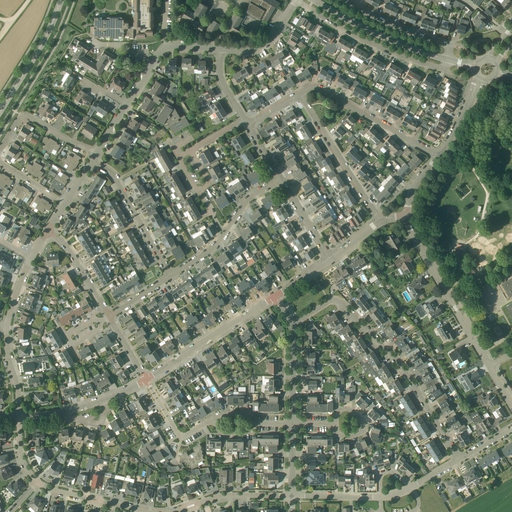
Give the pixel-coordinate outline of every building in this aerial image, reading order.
[(125,36),(125,38),(133,38),(133,29),(136,29),(136,38),(145,38),(145,35),(152,35),(152,26),(153,26),(153,22),(153,19),(153,14),(153,11),(155,11),(155,10),(155,6),(152,6),(153,3),(152,0),(132,0),(133,11),(134,11),(133,26),(128,26),(128,22),(123,22),(123,19),(121,19),(121,17),(106,17),(106,19),(102,19),(102,17),(94,17),(94,26),(90,26),(90,34),(94,34),(94,37),(102,38),(102,36),(106,36),(106,38),(121,38),(121,36),(125,36)] [(281,4),(274,0),(241,0),(241,2),(243,4),(241,9),(260,20),(262,17),(263,18),(263,19),(267,21),(275,7),(277,8),(279,4),(281,4)] [(390,13),(393,6),(389,4),(390,0),(384,0),(383,2),(386,4),(383,10),(390,13)] [(449,4),(451,0),(442,0),(441,3),(442,3),(443,1),(446,3),(444,7),(450,10),(452,5),(449,4)] [(503,0),(501,3),(508,9),(511,4),(511,2),(509,0),(503,0)] [(194,18),(196,14),(202,17),(208,6),(200,1),(194,13),(185,8),(180,16),(191,22),(189,26),(200,33),(205,24),(194,18)] [(401,11),(404,5),(399,3),(397,8),(393,6),(390,13),(396,16),(398,11),(399,10),(401,11)] [(498,8),(494,5),(493,4),(490,7),(489,6),(484,12),(488,15),(490,13),(495,18),(500,12),(497,9),(498,8)] [(408,21),(411,14),(407,13),(409,8),(404,5),(401,11),(404,12),(402,18),(408,21)] [(427,28),(431,18),(427,17),(428,15),(425,15),(428,9),(424,7),(422,13),(420,18),(423,19),(421,26),(427,28)] [(420,18),(422,13),(417,11),(415,15),(411,14),(408,21),(415,23),(417,17),(420,18)] [(485,17),(486,17),(480,12),(474,19),(477,21),(475,24),(481,29),(485,23),(481,20),(484,16),(485,17)] [(243,18),(238,15),(234,13),(228,24),(231,26),(228,30),(228,31),(227,31),(225,35),(229,38),(232,32),(238,35),(240,31),(236,29),(243,18)] [(306,27),(310,20),(308,18),(307,19),(304,17),(301,21),(299,19),(296,24),(299,26),(300,24),(305,27),(305,28),(305,27),(306,27)] [(439,24),(441,20),(435,18),(431,18),(427,28),(434,30),(436,23),(439,24)] [(214,35),(220,24),(212,19),(206,30),(214,35)] [(448,35),(450,26),(453,27),(455,20),(450,19),(449,22),(443,20),(439,32),(448,35)] [(464,34),(466,26),(464,25),(465,20),(462,19),(460,24),(459,24),(457,32),(464,34)] [(313,28),(314,25),(311,23),(312,21),(310,20),(306,27),(305,27),(305,28),(311,31),(310,33),(313,34),(316,29),(313,28)] [(322,38),(326,32),(322,30),(324,28),(318,25),(316,29),(313,34),(312,36),(314,37),(316,35),(322,38)] [(303,41),(300,38),(298,38),(300,34),(302,36),(304,33),(297,29),(295,32),(293,31),(291,34),(290,33),(289,35),(297,40),(302,43),(303,41)] [(332,42),(336,35),(330,32),(329,34),(326,32),(322,38),(320,41),(327,45),(327,44),(330,45),(332,42)] [(306,46),(302,43),(297,40),(289,35),(288,38),(290,39),(288,43),(290,44),(289,47),(294,50),(296,47),(294,46),(296,43),(304,48),(306,46)] [(341,48),(345,41),(340,37),(336,44),(332,42),(330,45),(326,51),(333,55),(336,49),(339,50),(341,48)] [(89,48),(86,46),(79,41),(76,47),(78,48),(85,53),(86,53),(89,48)] [(347,51),(349,48),(351,44),(345,41),(341,48),(347,51)] [(285,57),(288,56),(290,54),(286,47),(283,48),(277,51),(279,53),(275,55),(279,62),(286,58),(285,57)] [(351,57),(356,60),(362,50),(356,47),(352,54),(351,57)] [(84,55),(85,53),(78,48),(71,59),(83,56),(82,55),(84,55)] [(111,62),(114,56),(104,50),(101,55),(101,56),(111,62)] [(362,64),(359,68),(362,69),(365,64),(362,62),(365,58),(367,54),(362,50),(356,60),(362,64)] [(279,62),(275,55),(272,57),(271,55),(265,58),(270,66),(273,64),(273,65),(279,62)] [(82,66),(87,59),(85,57),(83,58),(83,56),(71,59),(82,66)] [(108,67),(111,62),(101,56),(98,61),(106,66),(108,67)] [(374,67),(378,60),(372,57),(368,64),(369,64),(366,68),(369,70),(371,66),(374,67)] [(176,69),(176,63),(176,58),(173,58),(173,60),(169,60),(169,66),(165,66),(165,73),(172,73),(172,71),(170,71),(170,69),(176,69)] [(190,65),(191,64),(191,59),(182,58),(182,67),(188,67),(187,74),(188,74),(188,75),(191,75),(191,74),(194,74),(194,69),(195,69),(196,66),(190,65)] [(268,67),(270,66),(265,58),(260,61),(262,63),(258,65),(263,74),(262,72),(269,68),(268,67)] [(88,70),(92,62),(87,59),(82,66),(81,68),(86,72),(88,70)] [(378,73),(380,70),(384,63),(378,60),(374,67),(372,70),(378,73)] [(99,77),(104,69),(106,66),(98,61),(97,63),(97,64),(96,65),(99,77)] [(205,68),(205,65),(205,61),(198,61),(198,70),(201,70),(201,74),(208,74),(208,68),(205,68)] [(99,77),(96,65),(95,65),(94,63),(92,62),(88,70),(99,77)] [(391,76),(397,66),(391,63),(385,73),(391,76)] [(263,74),(258,65),(255,67),(254,65),(249,68),(248,68),(252,74),(253,75),(255,74),(256,76),(257,75),(258,77),(263,74)] [(394,84),(397,85),(400,80),(397,78),(400,74),(402,70),(397,66),(391,76),(397,79),(394,84)] [(248,68),(249,68),(248,67),(245,68),(239,71),(243,79),(252,74),(248,68)] [(323,79),(327,72),(321,68),(317,76),(323,79)] [(312,75),(309,71),(308,69),(302,72),(306,79),(312,75)] [(332,76),(335,77),(338,72),(335,71),(334,73),(328,69),(327,72),(323,79),(329,82),(332,76)] [(378,79),(383,71),(380,70),(374,80),(376,82),(378,79)] [(407,80),(408,79),(410,80),(415,73),(414,73),(415,72),(412,70),(412,71),(411,71),(409,70),(404,79),(406,80),(407,80)] [(237,83),(243,79),(239,71),(232,75),(234,77),(231,79),(234,85),(238,83),(237,83)] [(306,79),(302,72),(299,74),(297,75),(294,71),(291,72),(291,73),(294,78),(297,76),(300,82),(306,79)] [(341,87),(345,80),(339,76),(340,74),(338,72),(335,77),(337,79),(335,84),(341,87)] [(292,79),(294,78),(291,73),(288,74),(290,77),(285,81),(289,87),(295,84),(292,79)] [(415,85),(420,76),(415,73),(410,80),(409,83),(415,86),(412,91),(415,92),(418,87),(415,85)] [(76,80),(68,75),(64,82),(62,85),(65,86),(63,90),(68,93),(76,80)] [(433,79),(433,80),(429,78),(430,77),(427,75),(423,83),(428,86),(424,92),(431,96),(431,95),(433,93),(436,88),(432,86),(436,80),(433,79)] [(125,83),(121,81),(115,77),(115,78),(110,85),(116,89),(116,90),(120,92),(125,83)] [(457,90),(458,88),(454,86),(456,83),(449,79),(447,82),(450,84),(448,88),(449,89),(455,92),(457,90)] [(152,93),(151,95),(158,100),(160,101),(165,105),(156,119),(164,125),(166,122),(169,124),(168,124),(173,133),(189,124),(184,115),(180,117),(175,108),(171,106),(174,102),(166,96),(164,100),(158,96),(161,91),(164,93),(167,88),(166,87),(168,85),(161,80),(159,83),(156,81),(154,84),(149,91),(152,93)] [(347,88),(350,90),(354,81),(352,80),(350,83),(345,80),(341,87),(346,90),(347,88)] [(351,93),(357,96),(361,89),(357,87),(358,83),(358,82),(355,80),(354,81),(350,90),(352,91),(351,93)] [(400,80),(397,85),(395,88),(403,93),(405,89),(400,86),(402,81),(400,80)] [(283,91),(289,87),(285,81),(279,84),(278,81),(275,82),(278,88),(280,86),(283,91)] [(275,89),(278,88),(275,82),(272,84),(274,87),(269,90),(273,97),(278,94),(275,89)] [(261,91),(259,87),(257,89),(259,92),(262,97),(264,96),(267,100),(273,97),(269,90),(263,94),(261,91)] [(210,98),(215,95),(211,89),(203,94),(205,97),(201,100),(204,104),(199,107),(200,108),(204,106),(209,103),(212,101),(210,98)] [(368,96),(371,91),(368,89),(367,92),(361,89),(357,96),(363,99),(365,95),(368,96)] [(458,91),(457,90),(455,92),(449,89),(447,93),(449,94),(454,97),(456,95),(458,91)] [(88,106),(90,103),(93,99),(84,94),(85,93),(81,90),(75,99),(82,104),(83,103),(88,106)] [(373,105),(378,98),(379,95),(374,92),(371,91),(368,96),(370,97),(368,102),(373,105)] [(259,99),(262,97),(259,92),(256,94),(258,97),(252,100),(256,107),(262,104),(259,99)] [(444,97),(448,99),(454,102),(455,100),(457,96),(456,95),(454,97),(449,94),(447,93),(446,92),(443,96),(444,97)] [(158,100),(151,95),(149,98),(146,96),(142,103),(140,107),(143,108),(142,111),(149,115),(150,113),(151,113),(155,108),(152,106),(155,101),(158,104),(160,101),(158,100)] [(457,101),(455,100),(454,102),(448,99),(444,97),(442,101),(446,103),(453,107),(457,101)] [(385,106),(388,100),(385,99),(383,101),(378,98),(373,105),(379,109),(382,104),(385,106)] [(251,110),(256,107),(252,100),(247,103),(251,110)] [(387,107),(384,113),(390,116),(394,109),(396,106),(395,106),(396,105),(390,102),(388,100),(385,106),(387,107)] [(91,107),(100,113),(104,116),(110,107),(100,101),(98,104),(94,102),(91,107)] [(181,103),(188,115),(191,114),(183,101),(181,103)] [(222,107),(218,101),(211,105),(209,103),(204,106),(207,111),(212,108),(215,112),(222,107)] [(51,119),(57,109),(57,108),(54,106),(53,106),(47,103),(44,107),(41,106),(37,111),(46,117),(46,116),(51,119)] [(450,113),(453,107),(446,103),(443,107),(449,111),(448,112),(450,113)] [(73,128),(79,117),(76,115),(75,116),(72,114),(74,112),(65,106),(60,114),(65,117),(63,119),(68,122),(67,124),(73,128)] [(402,115),(405,110),(402,108),(401,109),(396,106),(394,109),(390,116),(396,120),(399,114),(402,115)] [(219,119),(226,114),(222,107),(215,112),(212,114),(214,119),(212,120),(215,125),(221,122),(219,119)] [(295,118),(296,120),(300,117),(296,110),(293,112),(292,110),(286,114),(291,121),(295,118)] [(407,126),(412,117),(406,114),(408,112),(405,110),(402,115),(405,117),(401,123),(407,126)] [(287,123),(291,121),(286,114),(281,117),(282,119),(279,121),(283,127),(287,125),(287,123)] [(350,125),(351,124),(355,120),(350,115),(348,116),(346,114),(339,122),(344,126),(344,125),(348,129),(351,126),(350,125)] [(448,118),(447,117),(446,119),(440,116),(438,118),(436,116),(434,118),(437,120),(439,121),(445,124),(446,122),(448,118)] [(418,128),(423,120),(419,118),(418,120),(413,117),(412,117),(407,126),(413,130),(415,126),(418,128)] [(128,125),(132,128),(136,131),(138,127),(144,130),(149,124),(141,119),(139,122),(133,119),(131,122),(130,121),(128,125)] [(279,121),(276,122),(275,120),(270,124),(274,131),(278,128),(279,130),(283,127),(279,121)] [(448,123),(446,122),(445,124),(439,121),(437,120),(435,124),(436,125),(444,129),(448,123)] [(341,129),(344,126),(339,122),(335,126),(337,128),(333,133),(338,137),(344,132),(341,129)] [(34,133),(29,130),(32,127),(26,123),(24,127),(23,126),(21,130),(31,137),(34,133)] [(302,134),(309,130),(305,124),(303,125),(301,123),(295,127),(298,131),(299,130),(302,134)] [(96,130),(92,127),(87,124),(82,132),(87,136),(91,139),(96,130)] [(269,133),(274,131),(270,124),(264,127),(265,129),(262,131),(266,137),(270,135),(269,133)] [(441,136),(444,129),(436,125),(434,129),(430,127),(434,129),(440,133),(439,135),(441,136)] [(371,138),(376,132),(371,127),(369,130),(367,128),(361,134),(366,138),(368,135),(371,138)] [(437,139),(439,135),(440,133),(434,129),(430,127),(428,131),(430,132),(437,136),(435,138),(437,139)] [(29,140),(31,137),(21,130),(18,134),(19,134),(17,138),(23,142),(25,138),(29,140)] [(134,137),(129,133),(124,130),(122,135),(132,141),(134,137)] [(183,139),(190,136),(188,130),(180,133),(183,139)] [(312,140),(310,137),(312,136),(309,130),(302,134),(300,136),(302,140),(303,139),(305,144),(312,140)] [(433,142),(435,138),(437,136),(430,132),(428,131),(429,132),(425,138),(433,142)] [(379,140),(381,137),(376,132),(371,138),(369,140),(374,144),(375,143),(375,144),(372,147),(374,149),(381,142),(379,140)] [(286,142),(283,138),(283,137),(284,137),(283,136),(284,135),(283,134),(275,139),(277,142),(273,144),(276,149),(278,148),(277,148),(284,143),(286,142)] [(129,146),(132,141),(122,135),(119,140),(129,146)] [(234,145),(242,140),(239,135),(231,141),(234,145)] [(47,150),(53,140),(50,138),(49,139),(45,137),(42,142),(46,144),(43,148),(45,149),(46,150),(47,150)] [(389,148),(394,142),(389,137),(384,143),(383,144),(381,142),(374,149),(378,152),(382,147),(386,151),(389,148)] [(57,151),(57,150),(60,146),(57,144),(57,143),(53,140),(47,150),(51,153),(53,149),(57,151)] [(236,150),(245,145),(242,140),(234,145),(236,150)] [(315,141),(313,142),(312,140),(305,144),(308,147),(306,148),(309,153),(319,147),(315,141)] [(285,150),(286,152),(294,147),(293,144),(289,147),(286,142),(284,143),(277,148),(278,148),(281,152),(285,150)] [(394,157),(396,154),(401,150),(398,148),(399,147),(394,142),(389,148),(392,151),(390,153),(394,157)] [(20,146),(18,146),(14,143),(12,146),(11,146),(9,150),(19,156),(22,152),(17,150),(20,146)] [(121,154),(124,150),(116,144),(113,149),(121,154)] [(351,158),(356,153),(351,148),(353,147),(352,146),(350,144),(346,149),(348,151),(346,154),(351,158)] [(162,148),(159,150),(157,147),(152,150),(153,153),(155,152),(157,157),(165,153),(162,148)] [(288,155),(284,157),(287,162),(293,158),(295,157),(292,152),(296,149),(294,147),(286,152),(288,155)] [(313,156),(316,160),(322,156),(320,154),(322,153),(319,147),(309,153),(311,157),(313,156)] [(118,159),(121,154),(113,149),(110,154),(118,159)] [(202,159),(211,154),(208,149),(199,154),(202,159)] [(17,160),(19,156),(9,150),(6,153),(7,154),(5,158),(10,161),(13,157),(17,160)] [(243,160),(251,155),(248,150),(240,155),(243,160)] [(160,162),(168,157),(165,153),(157,157),(160,162)] [(359,164),(364,160),(366,157),(363,155),(362,157),(356,153),(351,158),(356,163),(357,162),(359,164)] [(67,159),(77,165),(79,161),(78,161),(81,157),(75,154),(73,157),(69,155),(67,159)] [(214,159),(213,158),(211,154),(202,159),(205,164),(211,161),(212,163),(218,160),(216,158),(214,159)] [(245,165),(254,160),(251,155),(243,160),(245,165)] [(411,160),(417,165),(421,160),(415,155),(411,160)] [(331,163),(327,157),(324,159),(322,156),(316,160),(318,165),(321,169),(324,167),(331,163)] [(163,167),(170,162),(168,157),(160,162),(163,167)] [(294,168),(299,164),(298,162),(298,161),(296,157),(295,157),(293,158),(287,162),(285,163),(288,168),(292,165),(294,168)] [(75,169),(77,165),(67,159),(64,162),(68,165),(66,168),(71,172),(74,168),(75,169)] [(217,165),(219,163),(218,160),(212,163),(214,166),(208,170),(211,175),(220,170),(217,165)] [(362,176),(368,170),(370,168),(365,163),(366,162),(364,160),(359,164),(361,167),(357,171),(362,176)] [(412,170),(417,165),(411,160),(407,164),(405,163),(411,169),(412,170)] [(32,175),(39,164),(35,162),(33,166),(29,163),(25,169),(29,171),(28,172),(32,175)] [(168,170),(173,167),(170,162),(163,167),(165,171),(162,173),(164,176),(169,173),(168,170)] [(327,171),(325,172),(328,176),(334,172),(333,169),(335,168),(331,163),(324,167),(327,171)] [(406,173),(411,169),(405,163),(401,168),(406,173)] [(40,178),(44,173),(40,170),(43,166),(39,164),(32,175),(36,177),(37,176),(40,178)] [(302,172),(300,168),(301,167),(299,164),(294,168),(295,170),(291,173),(294,178),(296,177),(296,176),(302,172)] [(225,173),(225,172),(222,168),(220,170),(211,175),(214,180),(220,177),(221,179),(229,174),(228,172),(225,173)] [(402,178),(404,176),(406,173),(401,168),(396,172),(394,171),(392,173),(397,177),(399,175),(402,178)] [(262,178),(260,176),(256,170),(252,173),(257,181),(262,178)] [(368,180),(370,182),(374,178),(377,174),(373,170),(371,173),(368,170),(362,176),(367,181),(368,180)] [(305,181),(310,177),(309,175),(307,176),(304,171),(303,172),(302,172),(296,176),(296,177),(299,181),(303,178),(305,181)] [(338,174),(336,175),(334,172),(328,176),(331,180),(332,179),(335,184),(341,179),(338,174)] [(68,177),(64,174),(63,173),(61,177),(57,174),(55,178),(65,185),(67,181),(66,180),(68,177)] [(175,173),(171,175),(169,173),(164,176),(165,178),(167,177),(170,182),(178,178),(175,173)] [(252,184),(257,181),(252,173),(247,176),(252,184)] [(395,179),(397,177),(392,173),(390,175),(392,177),(387,181),(393,187),(398,182),(395,179)] [(103,179),(99,176),(97,175),(94,180),(100,184),(103,179)] [(10,178),(7,176),(6,176),(0,185),(0,186),(3,188),(6,184),(10,186),(13,181),(9,179),(10,178)] [(133,189),(141,184),(143,183),(141,178),(139,179),(138,179),(137,177),(132,180),(133,182),(130,184),(133,189)] [(312,186),(313,185),(310,181),(312,180),(310,177),(305,181),(306,183),(302,186),(305,191),(312,186)] [(63,188),(65,185),(55,178),(52,182),(56,184),(54,188),(59,191),(61,188),(63,188)] [(173,187),(181,182),(178,178),(170,182),(173,187)] [(245,183),(242,179),(241,178),(239,180),(239,181),(235,184),(240,192),(245,189),(242,185),(245,183)] [(345,189),(343,186),(345,185),(341,179),(335,184),(332,186),(337,194),(338,193),(345,189)] [(100,184),(94,180),(91,185),(98,190),(101,185),(100,184)] [(389,192),(393,187),(387,181),(383,186),(385,187),(389,192)] [(175,192),(183,187),(181,182),(173,187),(175,192)] [(19,198),(26,188),(22,185),(21,186),(18,184),(14,189),(18,192),(16,196),(19,198)] [(135,193),(144,188),(141,184),(133,189),(135,193)] [(235,195),(240,192),(235,184),(230,187),(229,186),(227,187),(230,192),(233,191),(235,195)] [(100,191),(98,190),(91,185),(87,190),(94,194),(95,192),(98,193),(100,191)] [(312,196),(318,193),(319,191),(318,189),(317,189),(315,185),(314,186),(313,185),(312,186),(305,191),(304,192),(307,196),(311,194),(312,196)] [(179,196),(181,198),(183,197),(182,194),(186,192),(183,187),(175,192),(178,196),(179,196)] [(390,193),(389,192),(385,187),(380,192),(386,198),(390,193)] [(29,199),(30,198),(32,193),(29,191),(29,190),(26,188),(19,198),(23,200),(26,196),(29,199)] [(138,198),(141,197),(149,192),(149,191),(147,193),(144,188),(135,193),(138,198)] [(348,190),(346,191),(345,189),(338,193),(341,197),(343,196),(345,200),(352,196),(348,190)] [(376,189),(374,191),(378,194),(376,197),(381,202),(386,198),(380,192),(376,189)] [(87,204),(94,194),(87,190),(86,193),(84,193),(80,200),(87,204)] [(143,201),(152,197),(151,194),(149,192),(141,197),(143,201)] [(315,205),(321,201),(318,196),(319,195),(318,193),(312,196),(314,199),(310,201),(313,206),(315,205)] [(225,205),(229,202),(224,194),(219,197),(225,205)] [(271,205),(276,202),(270,194),(266,197),(271,205)] [(146,209),(156,204),(159,202),(157,199),(156,198),(155,195),(152,197),(143,201),(146,206),(145,207),(146,209)] [(39,210),(45,200),(41,198),(37,196),(34,202),(38,204),(35,208),(39,210)] [(185,206),(193,201),(190,196),(185,199),(183,197),(181,198),(178,200),(179,203),(182,201),(185,206)] [(350,209),(351,208),(355,206),(353,203),(355,202),(352,196),(345,200),(348,204),(346,205),(349,210),(348,210),(350,209)] [(220,208),(225,205),(219,197),(214,200),(220,208)] [(266,208),(271,205),(266,197),(261,200),(266,208)] [(323,209),(329,206),(330,205),(329,203),(326,204),(323,199),(321,201),(315,205),(318,210),(322,207),(323,209)] [(43,213),(45,209),(49,211),(52,205),(48,203),(49,202),(45,200),(39,210),(43,213)] [(188,210),(195,206),(193,201),(185,206),(188,210)] [(149,218),(158,213),(155,208),(157,207),(156,204),(146,209),(148,212),(146,213),(149,218)] [(87,208),(86,207),(81,205),(78,210),(85,214),(85,213),(86,212),(88,210),(91,212),(93,208),(88,205),(87,208)] [(190,215),(198,211),(195,206),(188,210),(190,215)] [(278,216),(286,211),(283,206),(279,209),(277,206),(272,209),(274,212),(275,211),(278,216)] [(324,219),(332,214),(329,209),(330,208),(329,206),(323,209),(325,212),(321,215),(324,219)] [(85,214),(78,210),(75,215),(76,216),(75,218),(80,221),(80,222),(82,223),(83,223),(87,216),(85,214)] [(265,214),(263,212),(261,214),(258,210),(253,213),(259,221),(263,218),(264,219),(267,217),(265,214)] [(366,216),(364,212),(362,214),(359,210),(355,213),(356,215),(356,214),(360,220),(362,219),(366,216)] [(201,216),(200,214),(198,211),(190,215),(187,217),(190,222),(192,224),(197,221),(196,219),(201,216)] [(283,220),(285,218),(289,216),(286,211),(278,216),(281,221),(278,223),(279,225),(284,222),(283,220)] [(152,222),(160,218),(158,213),(149,218),(152,222)] [(254,224),(259,221),(253,213),(249,216),(254,224)] [(324,219),(322,220),(325,225),(329,222),(331,225),(333,223),(334,224),(336,222),(336,221),(335,219),(334,220),(331,215),(332,214),(324,219)] [(363,221),(362,219),(360,220),(356,214),(356,215),(352,217),(357,225),(363,221)] [(0,230),(3,232),(11,219),(6,216),(3,220),(0,217),(0,230)] [(32,216),(28,223),(34,226),(38,220),(32,216)] [(357,225),(352,217),(348,220),(352,225),(350,227),(351,228),(357,225)] [(65,223),(72,227),(74,228),(77,223),(78,224),(80,222),(80,221),(75,218),(73,221),(68,218),(65,223)] [(155,227),(163,222),(160,218),(152,222),(155,227)] [(125,227),(129,224),(127,220),(122,223),(121,220),(116,223),(118,227),(117,228),(118,232),(125,228),(125,227)] [(167,230),(170,228),(169,227),(166,228),(163,222),(155,227),(157,232),(160,230),(162,233),(167,230)] [(290,222),(286,225),(284,222),(279,225),(281,228),(282,227),(285,232),(293,227),(290,222)] [(19,238),(25,228),(21,225),(20,227),(14,223),(12,227),(13,228),(9,235),(15,239),(16,236),(19,238)] [(69,232),(72,227),(65,223),(62,228),(69,232)] [(216,229),(214,225),(213,224),(206,228),(211,236),(216,234),(214,231),(216,229)] [(348,232),(346,231),(345,232),(341,226),(337,229),(338,230),(342,236),(344,235),(348,232)] [(254,229),(251,231),(248,227),(244,229),(249,238),(254,235),(257,239),(259,238),(257,234),(254,229)] [(288,240),(293,236),(292,234),(296,231),(293,227),(285,232),(288,237),(287,237),(288,240)] [(30,237),(26,235),(29,230),(28,229),(25,228),(19,238),(22,239),(20,242),(26,245),(30,237)] [(163,242),(172,237),(174,236),(171,230),(170,228),(167,230),(162,233),(163,235),(160,237),(163,242)] [(206,239),(211,236),(206,228),(201,231),(206,239)] [(245,241),(249,238),(244,229),(239,233),(245,241)] [(77,237),(80,241),(84,238),(83,236),(88,234),(85,230),(80,232),(82,234),(77,237)] [(129,237),(134,235),(131,230),(127,233),(125,231),(118,235),(121,239),(123,238),(128,235),(129,237)] [(345,236),(344,235),(342,236),(338,230),(334,233),(338,240),(345,236)] [(206,239),(201,231),(202,233),(198,236),(203,244),(208,242),(206,239)] [(332,244),(338,240),(334,233),(330,235),(332,239),(329,240),(332,244)] [(388,252),(397,247),(402,244),(399,240),(398,240),(394,233),(384,238),(387,244),(384,246),(388,252)] [(84,238),(80,241),(82,245),(87,243),(86,241),(90,238),(88,234),(83,236),(84,238)] [(296,245),(304,240),(301,235),(295,239),(293,236),(288,240),(290,242),(293,240),(296,245)] [(194,246),(196,244),(198,247),(203,244),(198,236),(193,238),(193,239),(191,240),(194,246)] [(166,247),(174,242),(172,237),(163,242),(166,247)] [(82,245),(85,250),(89,247),(88,245),(92,242),(90,238),(86,241),(87,243),(82,245)] [(243,242),(240,238),(232,243),(238,251),(240,254),(239,253),(244,250),(243,249),(246,248),(242,243),(243,242)] [(299,253),(300,252),(304,250),(303,247),(307,245),(304,240),(296,245),(299,250),(298,250),(299,253)] [(85,250),(87,254),(92,251),(91,249),(95,246),(92,242),(88,245),(89,247),(85,250)] [(177,246),(174,242),(166,247),(168,252),(171,250),(179,245),(177,246)] [(234,256),(231,257),(235,262),(237,261),(235,257),(240,254),(238,251),(232,243),(228,246),(233,254),(234,256)] [(174,255),(182,250),(179,245),(171,250),(174,255)] [(89,258),(94,255),(96,254),(95,252),(97,251),(95,246),(91,249),(92,251),(87,254),(89,258)] [(302,259),(304,262),(314,256),(310,249),(303,254),(305,257),(302,259)] [(185,255),(182,250),(174,255),(176,259),(185,255)] [(12,273),(14,269),(11,267),(14,261),(11,260),(11,258),(7,256),(7,257),(0,253),(0,264),(2,265),(0,269),(12,273)] [(229,259),(228,257),(225,253),(220,256),(225,264),(227,267),(235,262),(231,257),(229,259)] [(293,266),(290,261),(294,259),(290,253),(284,257),(286,260),(281,263),(286,271),(293,266)] [(396,268),(401,276),(413,268),(409,261),(411,260),(407,254),(394,262),(398,267),(396,268)] [(358,255),(354,257),(360,267),(362,270),(368,266),(367,265),(370,263),(365,255),(365,256),(360,259),(358,255)] [(216,259),(220,265),(217,267),(220,272),(223,270),(221,267),(225,264),(220,256),(216,259)] [(91,265),(93,269),(98,266),(97,264),(101,261),(99,257),(94,260),(95,262),(91,265)] [(358,276),(355,271),(360,267),(354,257),(351,260),(353,263),(348,267),(353,277),(354,276),(355,278),(358,276)] [(105,261),(104,260),(101,262),(101,261),(97,264),(98,266),(93,269),(95,273),(100,270),(99,268),(103,266),(107,264),(105,261)] [(143,268),(146,266),(150,264),(148,260),(143,262),(142,260),(137,263),(140,267),(142,266),(143,268)] [(282,275),(279,270),(278,270),(274,264),(272,265),(270,262),(267,264),(273,273),(276,271),(280,277),(282,275)] [(217,272),(218,273),(220,272),(217,267),(215,268),(212,264),(207,267),(212,275),(217,272)] [(270,275),(273,273),(267,264),(264,266),(266,269),(264,271),(268,276),(267,276),(271,282),(274,281),(270,275)] [(106,270),(105,268),(103,266),(99,268),(100,270),(95,273),(98,277),(103,275),(101,272),(106,270)] [(353,277),(348,267),(343,270),(341,266),(337,269),(346,283),(344,279),(349,276),(351,278),(353,277)] [(208,278),(212,275),(207,267),(203,270),(208,278)] [(344,284),(346,283),(337,269),(333,271),(335,274),(333,276),(336,280),(333,282),(336,286),(336,287),(342,283),(344,284)] [(105,279),(104,277),(108,274),(106,270),(101,272),(103,275),(98,277),(100,282),(105,279)] [(203,281),(208,278),(203,270),(198,273),(203,281)] [(7,273),(2,272),(0,271),(0,284),(6,286),(7,281),(8,282),(9,278),(5,277),(7,273)] [(139,278),(136,274),(134,271),(130,274),(132,276),(135,281),(133,282),(136,286),(140,284),(137,279),(139,278)] [(71,280),(74,278),(72,275),(69,276),(67,272),(58,278),(60,281),(64,279),(66,283),(71,280)] [(46,281),(48,276),(40,273),(39,276),(36,275),(35,277),(34,277),(33,280),(46,284),(47,281),(46,281)] [(199,284),(203,281),(198,273),(193,276),(196,280),(194,282),(197,287),(200,285),(199,284)] [(103,286),(107,283),(110,282),(109,279),(111,278),(108,274),(104,277),(105,279),(100,282),(103,286)] [(267,285),(271,282),(267,276),(260,281),(265,290),(268,288),(267,285)] [(422,294),(419,289),(426,285),(421,278),(407,286),(414,298),(422,294)] [(511,278),(502,284),(509,297),(511,295),(511,303),(506,306),(511,316),(511,278)] [(194,282),(191,283),(188,279),(184,282),(189,291),(194,288),(195,289),(197,287),(194,282)] [(256,292),(252,286),(252,287),(248,281),(246,282),(244,279),(241,281),(247,290),(250,288),(253,294),(256,292)] [(44,287),(46,284),(33,280),(32,283),(33,283),(32,286),(35,287),(34,290),(42,293),(44,287)] [(68,286),(72,292),(79,288),(78,286),(76,282),(73,283),(71,280),(66,283),(62,285),(64,289),(68,286)] [(244,292),(247,290),(241,281),(238,283),(240,286),(238,288),(241,292),(240,293),(245,300),(247,298),(244,292)] [(262,292),(265,290),(260,281),(252,286),(256,292),(260,289),(262,292)] [(185,294),(189,291),(184,282),(179,285),(180,286),(185,294)] [(185,294),(180,286),(179,285),(175,288),(180,296),(185,294)] [(116,300),(120,297),(117,293),(119,291),(116,287),(112,290),(113,292),(111,293),(116,300)] [(79,288),(72,292),(74,296),(77,294),(82,292),(79,288)] [(176,299),(180,296),(175,288),(170,291),(173,295),(170,297),(174,302),(176,301),(176,299)] [(359,306),(366,301),(364,298),(366,296),(362,291),(356,296),(358,298),(355,301),(359,306)] [(39,300),(41,295),(34,292),(33,295),(29,294),(28,297),(27,296),(26,299),(36,303),(37,300),(39,300)] [(240,302),(245,300),(240,293),(239,294),(240,295),(233,299),(239,307),(242,305),(240,302)] [(170,297),(168,299),(165,294),(161,297),(166,306),(170,303),(171,304),(174,302),(170,297)] [(236,309),(239,307),(233,299),(231,295),(227,298),(226,295),(222,298),(225,304),(226,303),(230,309),(234,306),(236,309)] [(161,309),(166,306),(161,297),(156,300),(161,309)] [(230,309),(226,303),(225,304),(222,298),(220,300),(218,297),(215,298),(220,307),(223,305),(227,311),(230,309)] [(88,302),(86,298),(78,303),(80,307),(84,312),(87,310),(88,312),(92,310),(90,306),(93,305),(91,302),(89,302),(88,302)] [(161,309),(156,300),(155,298),(150,301),(155,309),(160,307),(161,309)] [(217,309),(220,307),(215,298),(212,300),(214,303),(212,305),(215,310),(215,311),(218,317),(221,315),(217,309)] [(36,303),(26,299),(25,302),(26,303),(25,305),(29,307),(27,310),(35,312),(37,307),(38,307),(39,304),(36,303)] [(369,311),(376,305),(372,300),(368,304),(366,301),(359,306),(363,312),(367,309),(369,311)] [(151,313),(155,309),(150,301),(145,304),(151,313)] [(433,318),(438,315),(442,313),(438,306),(436,307),(433,301),(426,305),(425,304),(422,306),(421,304),(415,308),(420,317),(427,314),(426,313),(429,312),(433,318)] [(85,314),(84,312),(80,307),(78,303),(71,307),(72,309),(73,311),(76,316),(77,316),(80,314),(81,316),(85,314)] [(214,320),(218,317),(215,311),(215,310),(212,305),(208,307),(212,313),(207,316),(213,324),(216,323),(214,320)] [(374,320),(380,315),(377,311),(378,310),(375,306),(376,305),(369,311),(371,313),(369,315),(374,320)] [(145,312),(144,311),(142,307),(137,310),(142,317),(147,314),(148,317),(151,315),(147,310),(145,312)] [(73,311),(72,309),(69,311),(67,309),(64,311),(66,315),(69,320),(73,318),(74,320),(78,318),(77,316),(76,316),(73,311)] [(32,314),(29,313),(24,311),(23,314),(22,314),(20,321),(30,325),(32,321),(30,321),(32,314)] [(334,313),(331,315),(330,312),(322,317),(325,322),(328,320),(329,323),(337,318),(334,313)] [(66,315),(62,317),(60,313),(56,315),(62,325),(65,322),(67,325),(71,323),(69,320),(66,315)] [(133,319),(130,314),(122,319),(125,324),(133,319)] [(199,321),(195,315),(193,317),(191,314),(188,316),(194,325),(197,323),(201,328),(204,326),(200,321),(199,321)] [(266,319),(263,321),(269,330),(271,328),(272,331),(277,328),(280,332),(284,329),(276,317),(272,319),(269,315),(265,318),(266,319)] [(385,325),(391,321),(388,317),(386,319),(384,317),(383,318),(380,315),(374,320),(378,326),(383,321),(385,325)] [(191,326),(194,325),(188,316),(185,318),(187,321),(185,322),(189,328),(188,328),(192,334),(195,332),(191,326)] [(210,326),(213,324),(207,316),(200,321),(204,326),(208,323),(210,326)] [(341,319),(339,321),(337,318),(329,323),(332,327),(333,327),(334,330),(341,325),(343,324),(341,325),(340,322),(342,321),(341,319)] [(128,328),(136,323),(133,319),(125,324),(128,328)] [(264,333),(267,332),(260,321),(255,324),(257,326),(252,329),(259,340),(266,335),(264,333)] [(393,331),(393,330),(392,328),(394,326),(391,321),(385,325),(387,327),(383,330),(386,335),(387,334),(393,331)] [(308,328),(308,329),(308,331),(307,331),(307,336),(308,336),(308,343),(316,343),(316,337),(323,331),(314,322),(312,324),(310,323),(310,324),(309,325),(309,326),(308,328)] [(143,328),(140,330),(136,323),(128,328),(131,332),(133,331),(135,333),(143,328)] [(343,334),(351,329),(348,324),(343,327),(341,325),(334,330),(336,332),(338,331),(341,335),(342,334),(343,334)] [(452,330),(450,332),(445,324),(437,329),(444,341),(448,338),(449,340),(456,337),(452,330)] [(29,328),(24,328),(19,328),(18,334),(19,334),(19,338),(28,339),(29,328)] [(143,334),(146,333),(143,328),(135,333),(136,335),(135,336),(137,338),(143,334)] [(188,337),(192,334),(188,328),(181,333),(187,342),(190,340),(188,337)] [(398,338),(403,335),(406,333),(404,331),(402,332),(401,330),(399,331),(397,328),(393,331),(393,330),(393,331),(387,334),(391,339),(397,336),(398,338)] [(256,341),(251,333),(248,329),(244,331),(245,333),(240,336),(245,345),(249,342),(251,345),(256,341)] [(354,331),(352,332),(351,329),(343,334),(345,339),(346,338),(348,341),(346,342),(356,336),(357,335),(355,336),(353,334),(355,333),(354,331)] [(47,340),(58,334),(57,332),(56,333),(54,330),(47,334),(49,336),(45,338),(47,340)] [(138,344),(142,341),(143,340),(145,343),(151,339),(150,337),(149,338),(146,333),(143,334),(137,338),(135,339),(138,344)] [(184,344),(187,342),(181,333),(175,337),(173,334),(171,335),(173,338),(177,344),(182,341),(184,344)] [(406,344),(408,343),(404,335),(406,333),(403,335),(398,338),(400,341),(396,343),(399,349),(400,348),(406,344)] [(53,343),(60,339),(58,336),(59,335),(58,334),(47,340),(48,343),(51,341),(53,343)] [(110,346),(111,347),(113,345),(107,335),(102,338),(108,347),(110,346)] [(360,336),(357,338),(356,336),(346,342),(349,347),(350,346),(352,349),(364,342),(360,336)] [(241,344),(239,341),(236,337),(231,340),(233,343),(229,345),(234,352),(240,348),(239,345),(241,344)] [(99,339),(97,339),(104,351),(106,350),(105,348),(108,347),(102,338),(99,340),(99,339)] [(172,347),(177,344),(173,338),(165,343),(171,352),(174,350),(172,347)] [(58,347),(62,344),(60,339),(53,343),(54,346),(51,348),(52,350),(53,349),(54,351),(59,349),(58,347)] [(104,352),(104,351),(97,339),(96,340),(96,341),(93,343),(97,350),(99,349),(102,354),(105,353),(104,352)] [(365,348),(367,347),(364,342),(352,349),(353,352),(352,352),(354,355),(355,355),(356,356),(356,357),(359,355),(366,351),(365,348)] [(411,352),(416,349),(414,344),(411,345),(410,342),(408,343),(406,344),(400,348),(403,353),(410,349),(411,352)] [(168,354),(171,352),(165,343),(158,348),(161,353),(166,350),(168,354)] [(150,350),(147,345),(146,345),(145,346),(144,347),(142,348),(142,346),(140,348),(141,349),(139,351),(143,356),(145,355),(146,356),(151,353),(149,351),(150,350)] [(25,356),(30,355),(29,351),(28,346),(19,347),(20,356),(25,355),(25,356)] [(92,353),(91,350),(88,346),(85,348),(84,347),(83,348),(89,359),(92,358),(89,354),(92,353)] [(226,352),(225,350),(222,346),(219,348),(220,350),(217,352),(221,358),(220,359),(223,363),(229,359),(231,362),(235,359),(228,350),(226,352)] [(459,362),(462,361),(467,358),(463,352),(465,351),(462,346),(449,354),(453,361),(457,359),(459,362)] [(87,360),(89,359),(83,348),(81,349),(82,350),(79,352),(82,358),(85,357),(87,360)] [(419,358),(423,355),(421,353),(418,348),(417,349),(416,349),(411,352),(413,354),(409,357),(412,362),(413,362),(413,361),(419,358)] [(62,358),(68,354),(66,349),(59,353),(55,355),(57,358),(60,355),(62,358)] [(157,352),(156,351),(155,350),(151,353),(146,356),(148,360),(147,361),(149,363),(153,360),(155,362),(160,359),(159,356),(161,355),(160,353),(158,354),(157,353),(157,352)] [(364,363),(376,356),(373,350),(368,353),(366,351),(359,355),(360,356),(364,363)] [(221,364),(216,356),(213,352),(208,355),(209,356),(206,357),(207,359),(204,361),(209,369),(216,364),(217,367),(221,364)] [(315,353),(309,353),(307,352),(307,361),(308,361),(308,364),(316,364),(317,364),(317,363),(316,363),(316,357),(315,357),(315,353)] [(121,359),(118,354),(115,356),(114,353),(107,357),(109,360),(112,364),(114,363),(121,359)] [(72,358),(71,356),(70,357),(68,354),(62,358),(63,360),(59,363),(61,365),(72,358)] [(422,367),(429,363),(424,355),(423,355),(419,358),(413,361),(413,362),(416,367),(420,364),(422,367)] [(372,369),(379,365),(379,364),(376,366),(374,364),(379,361),(376,356),(364,363),(361,365),(365,373),(371,369),(372,369)] [(67,367),(70,366),(74,363),(72,360),(73,360),(72,358),(61,365),(62,367),(66,365),(67,367)] [(117,368),(120,366),(124,364),(121,359),(114,363),(117,368)] [(273,359),(268,359),(267,359),(267,363),(268,363),(268,373),(278,373),(278,369),(279,369),(279,363),(273,363),(273,359)] [(24,371),(39,369),(38,364),(34,365),(34,362),(23,363),(24,371)] [(207,375),(205,370),(202,366),(199,368),(197,363),(194,365),(194,364),(191,366),(195,372),(195,371),(197,375),(202,371),(204,374),(205,376),(207,375)] [(428,374),(430,373),(428,370),(430,369),(427,364),(429,363),(422,367),(423,369),(419,372),(422,377),(423,377),(428,374)] [(317,368),(317,364),(316,364),(308,364),(309,364),(309,367),(307,367),(307,373),(315,374),(315,373),(318,373),(319,372),(319,368),(318,368),(317,368)] [(378,377),(388,370),(385,364),(381,367),(379,365),(372,369),(376,377),(377,376),(378,377)] [(192,373),(189,368),(187,370),(187,369),(184,371),(190,380),(191,382),(194,380),(196,379),(199,378),(197,375),(195,371),(195,372),(192,373)] [(122,378),(120,379),(122,381),(123,384),(129,381),(127,378),(125,376),(130,373),(127,369),(119,373),(122,378)] [(385,383),(393,378),(393,377),(390,379),(389,376),(391,375),(388,370),(378,377),(379,379),(380,379),(383,383),(385,382),(385,383)] [(430,383),(437,379),(437,378),(440,377),(436,370),(433,372),(433,371),(430,373),(428,374),(423,377),(422,377),(423,377),(421,378),(425,383),(429,381),(430,383)] [(109,380),(112,378),(107,371),(104,372),(107,377),(103,380),(107,387),(111,384),(109,380)] [(185,383),(190,380),(184,371),(181,372),(182,373),(180,374),(182,378),(180,380),(184,386),(186,384),(185,383)] [(459,378),(467,391),(478,384),(475,380),(480,377),(476,371),(471,374),(471,372),(463,377),(462,376),(459,378)] [(30,386),(33,386),(34,387),(35,387),(35,386),(36,386),(40,385),(40,381),(43,380),(42,373),(35,374),(36,378),(28,379),(30,386)] [(273,376),(268,376),(265,376),(265,379),(269,379),(269,382),(266,382),(266,385),(279,385),(279,379),(275,379),(273,379),(273,376)] [(307,390),(312,390),(316,390),(316,384),(322,384),(322,382),(324,382),(324,379),(322,379),(322,376),(309,376),(309,380),(307,380),(307,384),(307,390)] [(390,390),(400,384),(397,378),(394,380),(393,378),(385,383),(390,390)] [(97,387),(94,382),(92,379),(87,381),(88,383),(85,384),(89,394),(91,393),(91,392),(94,392),(92,388),(97,387)] [(172,384),(174,383),(173,381),(171,382),(169,379),(162,384),(164,386),(163,387),(164,389),(172,384)] [(438,389),(442,387),(441,387),(437,379),(430,383),(432,386),(428,388),(431,394),(432,393),(438,390),(438,389)] [(102,390),(107,387),(103,380),(98,383),(97,380),(94,382),(97,387),(99,385),(102,390)] [(86,395),(89,394),(85,384),(82,385),(82,383),(77,385),(79,392),(82,392),(83,395),(85,394),(86,395)] [(173,394),(179,389),(179,388),(178,389),(177,388),(175,389),(172,384),(164,389),(166,391),(167,390),(168,393),(171,391),(173,394)] [(401,394),(399,391),(403,389),(400,384),(390,390),(392,393),(395,397),(401,394)] [(71,399),(69,389),(68,389),(68,387),(65,387),(64,386),(63,385),(59,386),(60,388),(61,396),(64,396),(65,399),(68,399),(68,400),(71,399)] [(76,397),(75,393),(79,392),(77,385),(71,386),(68,387),(68,389),(69,389),(71,399),(74,398),(76,397)] [(279,390),(279,385),(266,385),(266,387),(264,387),(264,394),(273,394),(273,391),(275,391),(275,390),(279,390)] [(344,402),(344,394),(344,391),(339,391),(339,387),(336,387),(336,397),(338,397),(338,401),(341,401),(341,402),(344,402)] [(435,398),(439,395),(441,398),(446,395),(443,390),(443,389),(442,387),(438,389),(438,390),(432,393),(435,398)] [(352,389),(352,388),(349,388),(348,394),(344,394),(344,402),(347,402),(347,401),(349,401),(349,393),(352,393),(352,392),(352,389)] [(173,403),(181,398),(178,393),(181,392),(179,389),(173,394),(174,396),(171,398),(173,400),(172,401),(173,403)] [(233,404),(233,396),(232,396),(233,391),(228,391),(227,394),(227,397),(222,397),(224,403),(229,403),(229,404),(233,404)] [(246,403),(247,397),(245,397),(245,391),(238,391),(238,396),(238,404),(242,404),(242,403),(246,403)] [(356,404),(358,406),(367,396),(366,396),(362,395),(359,392),(354,397),(357,400),(355,402),(356,403),(356,404)] [(45,398),(44,393),(33,394),(34,398),(35,398),(36,404),(41,403),(41,404),(50,402),(49,398),(45,398)] [(402,402),(409,398),(406,394),(397,399),(400,404),(402,402)] [(494,397),(492,398),(489,394),(484,398),(482,394),(480,395),(473,398),(476,403),(480,401),(483,406),(487,403),(489,407),(498,402),(494,397)] [(222,397),(218,399),(216,395),(211,398),(217,408),(220,406),(220,405),(224,403),(222,397)] [(449,404),(451,403),(446,395),(441,398),(442,401),(438,403),(441,408),(442,408),(447,405),(449,404)] [(137,406),(146,401),(144,398),(143,399),(142,396),(134,401),(137,406)] [(373,402),(368,397),(366,398),(359,407),(360,408),(361,407),(363,409),(364,407),(367,410),(372,404),(373,402)] [(185,406),(186,405),(187,404),(186,402),(184,403),(181,398),(173,403),(175,405),(176,404),(177,407),(178,407),(179,409),(185,406)] [(213,410),(217,408),(211,398),(206,401),(207,402),(204,404),(206,406),(209,412),(213,410)] [(405,407),(412,403),(409,398),(402,402),(405,407)] [(147,412),(144,409),(148,407),(146,404),(147,404),(146,401),(137,406),(133,409),(136,414),(138,413),(140,416),(147,412)] [(269,401),(267,401),(263,401),(263,403),(258,403),(258,409),(258,410),(258,412),(278,412),(278,403),(277,403),(277,401),(269,401)] [(322,412),(322,404),(322,401),(317,401),(308,401),(308,404),(306,404),(306,412),(322,412)] [(332,402),(330,402),(327,402),(327,404),(322,404),(322,412),(327,412),(327,410),(329,410),(329,411),(332,411),(332,402)] [(407,411),(414,407),(412,403),(405,407),(407,411)] [(371,418),(377,412),(372,408),(374,406),(372,404),(367,410),(369,411),(367,413),(368,414),(368,415),(371,418)] [(449,414),(454,411),(451,406),(449,408),(448,405),(449,405),(449,404),(447,405),(442,408),(441,408),(440,409),(443,414),(448,412),(449,414)] [(205,414),(209,412),(206,406),(203,408),(202,407),(197,410),(202,417),(205,415),(205,414)] [(202,417),(197,410),(196,407),(192,410),(197,420),(202,417)] [(410,416),(413,414),(417,412),(414,407),(407,411),(410,416)] [(495,426),(498,424),(503,421),(503,420),(507,417),(501,407),(495,410),(499,416),(495,419),(493,415),(490,417),(495,426)] [(129,412),(126,413),(125,410),(119,414),(124,422),(122,423),(125,428),(132,423),(131,422),(134,421),(129,412)] [(194,422),(197,420),(192,410),(187,412),(187,414),(189,416),(186,418),(189,423),(194,421),(194,422)] [(456,421),(458,420),(457,420),(455,418),(457,416),(454,411),(449,414),(451,417),(447,420),(450,425),(451,424),(456,421)] [(487,428),(482,420),(477,411),(470,416),(474,422),(474,424),(478,430),(481,428),(482,431),(487,428)] [(374,420),(378,417),(380,415),(377,412),(371,418),(372,419),(373,419),(374,420)] [(152,414),(148,416),(147,413),(140,417),(142,420),(143,419),(146,424),(156,418),(154,416),(153,416),(152,414)] [(495,426),(490,417),(488,413),(485,415),(486,417),(482,420),(487,428),(490,427),(491,428),(495,426)] [(423,421),(420,416),(413,420),(414,423),(416,425),(423,421)] [(157,422),(157,421),(156,418),(146,424),(148,427),(147,427),(147,429),(149,433),(155,429),(154,427),(158,424),(157,422)] [(120,421),(117,423),(116,420),(110,423),(115,432),(118,430),(119,431),(124,428),(120,421)] [(460,430),(465,426),(462,421),(460,423),(458,420),(456,421),(451,424),(454,429),(458,427),(460,430)] [(418,429),(425,425),(423,421),(416,425),(418,429)] [(370,431),(378,434),(380,429),(382,428),(381,426),(376,424),(375,427),(373,426),(372,428),(371,428),(370,431)] [(421,434),(428,429),(425,425),(418,429),(421,434)] [(466,436),(470,434),(466,429),(468,428),(467,426),(465,426),(460,430),(461,432),(456,435),(459,441),(466,436)] [(44,431),(41,431),(41,429),(34,429),(35,432),(38,431),(38,432),(33,433),(33,435),(32,436),(33,437),(33,438),(33,440),(35,440),(35,445),(43,444),(43,440),(44,439),(44,431)] [(68,429),(61,429),(62,433),(58,433),(59,442),(65,442),(65,439),(69,439),(68,429)] [(81,440),(82,435),(83,431),(76,429),(76,432),(73,432),(71,440),(77,441),(77,439),(81,440)] [(111,431),(108,432),(106,429),(101,432),(106,441),(109,439),(110,442),(115,439),(111,431)] [(427,436),(431,434),(428,429),(421,434),(417,436),(420,440),(423,439),(424,440),(428,438),(427,436)] [(382,435),(378,434),(370,431),(369,434),(370,434),(369,436),(372,437),(371,441),(379,444),(382,435)] [(93,443),(94,438),(95,433),(89,432),(88,435),(85,434),(83,443),(89,444),(89,446),(92,447),(93,443)] [(153,439),(157,446),(164,442),(159,433),(154,436),(153,434),(151,435),(153,439)] [(396,439),(401,443),(405,434),(404,434),(400,436),(396,439)] [(278,435),(263,435),(257,435),(257,437),(257,439),(258,439),(258,444),(263,444),(263,446),(268,446),(276,446),(277,444),(278,444),(278,435)] [(327,436),(322,436),(306,436),(306,444),(307,444),(307,447),(316,447),(321,447),(322,445),(327,445),(327,438),(327,436)] [(469,441),(466,436),(459,441),(462,446),(469,441)] [(153,449),(157,446),(153,439),(149,442),(153,449)] [(215,452),(215,439),(211,439),(211,440),(206,440),(206,452),(215,452)] [(224,447),(224,440),(219,440),(219,439),(215,439),(215,452),(220,452),(220,448),(221,448),(221,447),(224,447)] [(232,451),(232,439),(228,439),(228,440),(224,440),(224,447),(226,447),(226,452),(232,452),(232,451)] [(246,443),(246,440),(241,440),(241,439),(237,439),(237,451),(243,451),(243,447),(246,447),(246,443)] [(364,439),(362,440),(362,439),(358,440),(364,452),(364,450),(371,447),(369,443),(366,444),(364,439)] [(352,458),(356,456),(364,452),(358,440),(356,442),(355,443),(356,446),(351,448),(351,452),(352,458)] [(427,448),(434,444),(432,440),(425,444),(427,448)] [(149,451),(153,449),(149,442),(144,444),(145,446),(149,451)] [(343,451),(343,442),(340,442),(340,443),(338,443),(338,446),(335,446),(335,455),(343,455),(343,451)] [(346,443),(346,442),(343,442),(343,451),(349,451),(350,452),(351,451),(351,452),(351,448),(351,446),(348,446),(349,443),(346,443)] [(203,449),(202,448),(200,444),(193,448),(195,451),(193,452),(195,455),(194,456),(195,457),(193,458),(192,457),(191,458),(189,454),(188,455),(186,452),(179,456),(182,461),(184,460),(184,462),(185,461),(188,466),(190,465),(190,467),(197,463),(198,465),(200,464),(205,461),(203,458),(204,457),(203,455),(201,452),(202,451),(201,450),(203,449)] [(430,453),(437,448),(434,444),(427,448),(430,453)] [(44,450),(43,446),(36,447),(36,451),(37,451),(37,452),(35,453),(36,457),(37,461),(38,461),(39,464),(45,461),(48,460),(47,457),(50,456),(48,451),(45,452),(44,450)] [(150,453),(149,451),(145,446),(143,447),(141,449),(142,452),(140,453),(142,457),(145,456),(150,453)] [(164,459),(167,458),(172,455),(166,446),(159,450),(164,459)] [(506,456),(510,453),(506,446),(502,449),(506,456)] [(433,457),(440,453),(437,448),(430,453),(433,457)] [(165,460),(164,459),(159,450),(155,452),(159,459),(161,463),(165,460)] [(500,457),(499,454),(496,450),(492,452),(496,460),(500,457)] [(155,462),(159,459),(155,452),(151,455),(154,460),(155,462)] [(491,462),(496,460),(492,452),(487,455),(491,462)] [(154,460),(151,455),(150,453),(145,456),(149,463),(152,461),(154,460)] [(392,461),(391,456),(391,454),(388,454),(387,453),(381,454),(384,467),(386,467),(385,466),(390,465),(389,461),(392,461)] [(435,461),(438,460),(442,457),(440,453),(433,457),(435,461)] [(0,455),(0,463),(9,462),(8,461),(9,461),(9,457),(8,458),(7,454),(0,455)] [(272,454),(267,454),(264,454),(264,460),(265,460),(265,463),(278,463),(278,458),(274,458),(274,457),(272,457),(272,454)] [(383,467),(384,467),(381,454),(378,455),(379,458),(376,459),(376,457),(372,458),(374,465),(377,464),(378,468),(382,467),(383,467)] [(306,468),(315,468),(316,462),(318,462),(318,463),(326,463),(326,456),(318,455),(318,460),(312,460),(307,460),(307,463),(306,463),(306,468)] [(487,465),(491,462),(487,455),(483,458),(487,465)] [(402,471),(403,472),(409,465),(404,461),(406,460),(401,456),(396,461),(401,465),(399,468),(402,471)] [(482,467),(487,465),(483,458),(478,460),(482,467)] [(57,467),(56,466),(53,463),(48,469),(48,470),(51,473),(51,472),(52,473),(53,474),(57,475),(57,474),(58,475),(58,474),(62,474),(63,467),(59,466),(58,466),(57,466),(57,467)] [(278,469),(278,463),(265,463),(265,466),(264,466),(264,469),(264,473),(265,473),(275,473),(272,473),(272,469),(274,469),(278,469)] [(9,465),(1,468),(2,472),(5,480),(11,477),(14,475),(14,474),(13,470),(12,471),(11,468),(9,465)] [(405,473),(409,476),(411,473),(413,475),(418,469),(415,467),(414,469),(409,465),(403,472),(405,473)] [(77,470),(66,467),(64,479),(71,480),(72,476),(75,477),(77,470)] [(89,481),(92,469),(88,468),(87,471),(84,470),(83,474),(79,473),(78,480),(79,480),(78,482),(83,483),(83,482),(85,482),(85,481),(89,481)] [(244,482),(244,477),(247,477),(248,468),(244,468),(244,472),(237,472),(236,482),(244,482)] [(473,480),(475,483),(478,481),(477,480),(482,477),(481,475),(478,470),(478,471),(476,473),(473,468),(471,470),(470,470),(468,471),(473,480)] [(369,469),(364,469),(363,469),(363,474),(361,475),(357,475),(357,479),(374,479),(374,473),(369,473),(369,469)] [(232,482),(233,470),(220,470),(219,477),(221,477),(221,482),(222,482),(222,483),(225,483),(225,482),(232,482)] [(319,471),(314,471),(309,471),(309,474),(307,474),(307,484),(313,484),(313,483),(320,483),(321,474),(319,474),(319,471)] [(475,483),(473,480),(468,471),(466,472),(466,473),(463,475),(466,479),(463,480),(463,479),(462,479),(466,486),(467,487),(472,485),(475,483)] [(103,476),(94,473),(91,485),(99,487),(100,481),(102,481),(103,476)] [(201,484),(203,483),(203,484),(204,487),(210,485),(209,482),(212,481),(210,473),(200,476),(201,480),(200,481),(201,484)] [(275,475),(275,473),(265,473),(265,474),(261,474),(261,479),(263,479),(263,485),(268,485),(268,484),(278,484),(278,475),(275,475)] [(344,486),(344,476),(338,476),(338,474),(335,474),(335,481),(338,481),(338,485),(343,486),(344,486)] [(354,482),(354,475),(351,475),(351,474),(344,474),(344,476),(344,486),(346,486),(351,486),(351,482),(354,482)] [(363,484),(365,484),(365,486),(369,486),(369,485),(374,485),(374,479),(357,479),(357,475),(354,475),(354,482),(357,482),(363,484)] [(112,490),(114,480),(110,480),(111,477),(104,476),(103,484),(106,485),(105,487),(108,488),(107,489),(112,490)] [(463,480),(460,482),(458,478),(455,479),(454,479),(452,480),(457,489),(461,487),(461,488),(466,486),(462,479),(462,480),(463,480)] [(122,488),(124,480),(117,479),(117,481),(114,480),(112,490),(116,491),(116,490),(118,490),(119,488),(122,488)] [(201,487),(198,479),(194,480),(194,479),(187,482),(188,485),(187,486),(189,492),(198,489),(197,488),(201,487)] [(11,482),(7,487),(9,489),(9,490),(15,496),(24,486),(18,480),(13,485),(11,482)] [(131,494),(133,485),(130,484),(130,482),(124,480),(122,488),(125,489),(125,492),(127,492),(127,493),(131,494)] [(455,491),(457,489),(452,480),(450,481),(450,482),(447,484),(450,488),(447,490),(447,489),(450,495),(455,492),(455,491)] [(183,495),(182,493),(180,488),(184,487),(182,481),(171,485),(175,497),(183,495)] [(133,485),(131,494),(135,495),(135,494),(138,495),(138,492),(142,493),(143,485),(137,483),(137,486),(133,485)] [(151,495),(155,496),(155,487),(150,486),(149,489),(146,488),(144,496),(145,497),(145,498),(148,498),(149,497),(150,498),(151,495)] [(168,495),(168,486),(164,486),(165,489),(157,490),(158,500),(166,499),(165,493),(168,493),(168,495)] [(28,504),(28,505),(28,506),(29,507),(31,506),(32,506),(34,507),(34,508),(36,510),(34,511),(38,511),(41,510),(43,508),(41,507),(45,503),(42,501),(42,502),(35,496),(28,504)]
